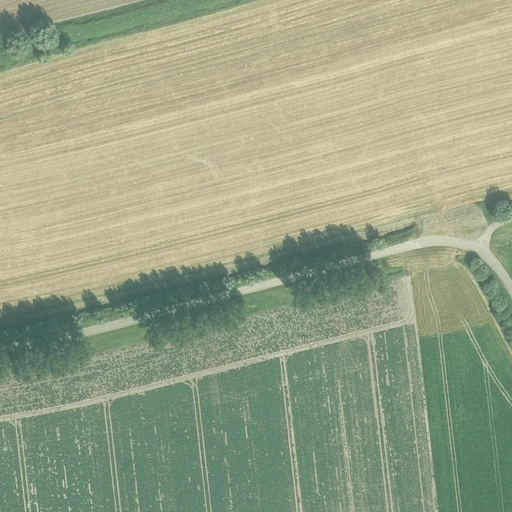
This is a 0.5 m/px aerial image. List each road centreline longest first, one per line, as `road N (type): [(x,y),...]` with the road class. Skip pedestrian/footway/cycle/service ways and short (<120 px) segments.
road 1 (unclassified): [(511,291),(475,250),(425,241),(0,349)]
road 2 (track): [(0,56),(203,0)]
